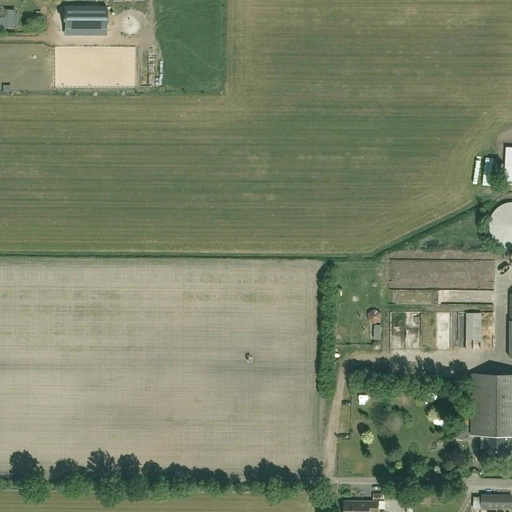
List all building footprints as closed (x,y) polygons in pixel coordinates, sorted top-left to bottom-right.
[(106,29),(106,7),(65,6),(65,29),(106,29)] [(490,230),(492,236),(496,241),(500,244),(505,247),(510,248),(511,247),(511,202),(507,203),(501,205),(497,209),(493,213),(491,219),(490,225),(490,230)] [(485,348),(485,312),(469,313),(470,348),(485,348)] [(377,325),(376,343),(384,344),(385,326),(377,325)] [(511,373),(472,373),(471,435),(485,435),(484,456),(509,457),(509,435),(511,435),(511,373)] [(361,395),(366,406),(373,404),(369,392),(361,395)] [(439,427),(452,422),(449,416),(437,421),(439,427)] [(468,436),(468,418),(460,418),(460,435),(468,436)] [(473,509),(511,509),(511,494),(482,493),(482,496),(473,496),(473,509)] [(400,511),(400,499),(389,500),(389,511),(400,511)] [(377,511),(377,501),(350,501),(350,504),(344,504),(344,511),(377,511)]
